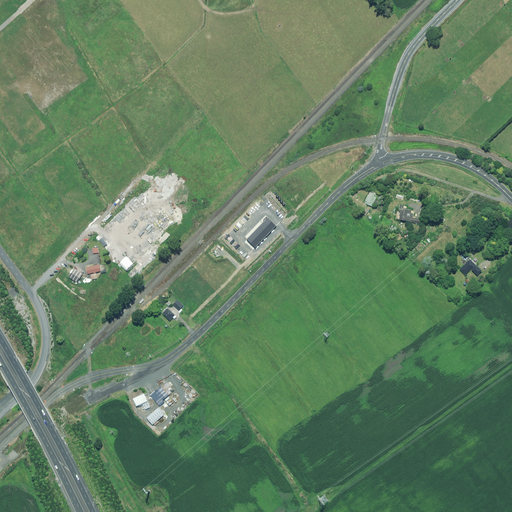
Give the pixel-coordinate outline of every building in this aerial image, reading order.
[(68,50),(52,29),(46,34),(62,55),(68,50)] [(23,65),(22,64),(44,48),(33,33),(15,47),(13,43),(1,52),(7,59),(9,57),(15,64),(12,66),(18,75),(22,72),(19,68),(23,65)] [(79,67),(68,74),(73,81),(84,74),(79,67)] [(373,194),(371,193),(366,204),(373,207),(377,196),(373,194)] [(412,209),(400,207),(399,212),(401,212),(399,221),(411,222),(419,224),(421,215),(411,213),(412,209)] [(265,217),(245,238),(254,247),(275,226),(265,217)] [(78,251),(85,245),(83,243),(81,241),(78,243),(80,245),(76,249),(78,251)] [(459,270),(465,276),(471,270),(477,277),(483,271),(473,261),(471,259),(459,270)] [(83,274),(75,269),(69,277),(78,283),(83,274)] [(184,306),(178,300),(176,302),(175,301),(171,305),(174,308),(175,307),(179,311),(184,306)] [(177,317),(168,308),(163,314),(170,321),(173,318),(175,319),(177,317)] [(163,400),(164,399),(168,396),(172,393),(169,389),(172,387),(167,382),(151,396),(160,406),(165,402),(163,400)] [(143,404),(148,401),(144,394),(133,399),(137,407),(143,404)] [(162,412),(159,408),(147,418),(153,425),(166,414),(164,411),(162,412)]
